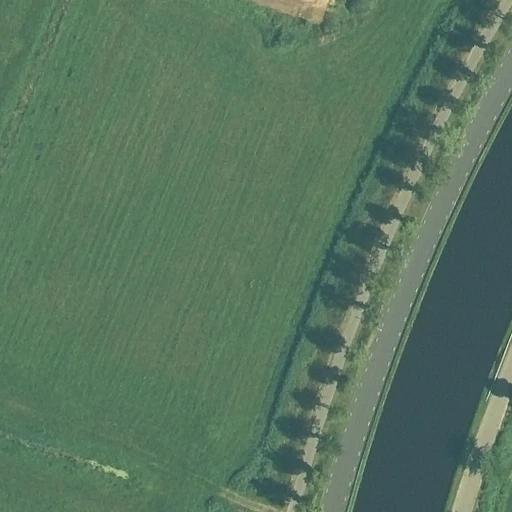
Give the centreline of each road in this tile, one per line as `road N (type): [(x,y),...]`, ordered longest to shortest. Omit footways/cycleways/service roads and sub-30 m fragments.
road 1 (tertiary): [(331,511),(380,348),(511,57)]
road 2 (unclassified): [(461,511),(511,368)]
